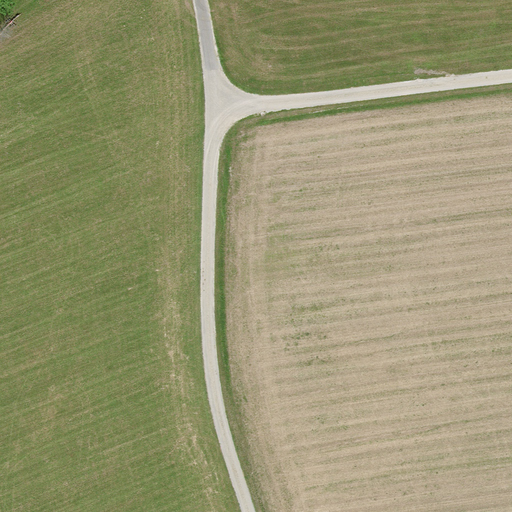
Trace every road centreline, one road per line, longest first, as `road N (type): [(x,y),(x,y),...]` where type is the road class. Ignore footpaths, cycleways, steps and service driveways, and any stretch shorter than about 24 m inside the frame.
road 1 (track): [(199,0),(218,109),(209,340),(216,406),(246,511)]
road 2 (track): [(218,109),(511,81)]
